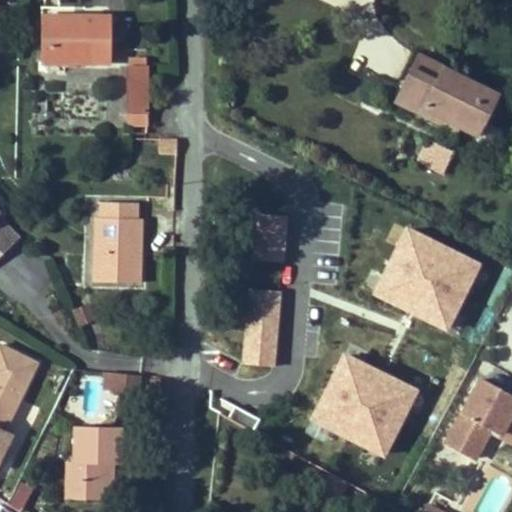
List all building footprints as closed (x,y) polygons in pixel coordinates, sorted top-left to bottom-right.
[(109,16),(46,16),(45,59),(109,59),(109,16)] [(418,56),(413,68),(436,80),(442,67),(418,56)] [(148,123),(148,66),(128,65),(129,123),(148,123)] [(400,94),(456,123),(456,125),(476,135),(496,94),(442,67),(436,80),(413,68),(400,94)] [(454,130),(456,125),(456,123),(400,94),(398,98),(396,102),(454,130)] [(158,153),(177,154),(178,138),(159,137),(158,153)] [(417,164),(444,176),(455,153),(428,140),(417,164)] [(137,217),(138,202),(101,200),(101,216),(97,216),(94,279),(140,281),(143,218),(137,217)] [(282,262),(287,216),(257,213),(252,259),(282,262)] [(0,236),(10,246),(16,239),(0,222),(0,236)] [(376,293),(447,328),(478,264),(407,229),(376,293)] [(0,254),(10,246),(0,236),(0,254)] [(273,366),(280,291),(250,288),(243,363),(273,366)] [(73,309),(79,327),(97,321),(91,304),(73,309)] [(36,363),(0,344),(0,345),(0,461),(13,434),(4,430),(36,363)] [(344,355),(313,419),(384,454),(415,391),(344,355)] [(132,373),(112,371),(111,388),(131,390),(132,373)] [(163,395),(165,379),(151,378),(150,394),(163,395)] [(511,398),(479,381),(445,444),(475,459),(489,432),(497,418),(505,423),(503,426),(511,431),(511,398)] [(260,419),(235,406),(228,418),(254,431),(260,419)] [(497,418),(489,432),(511,444),(511,431),(503,426),(505,423),(497,418)] [(70,497),(107,498),(108,462),(117,462),(123,462),(123,427),(77,427),(76,461),(70,461),(70,497)] [(117,498),(117,462),(108,462),(107,498),(117,498)] [(344,484),(328,476),(321,489),(337,497),(344,484)]
